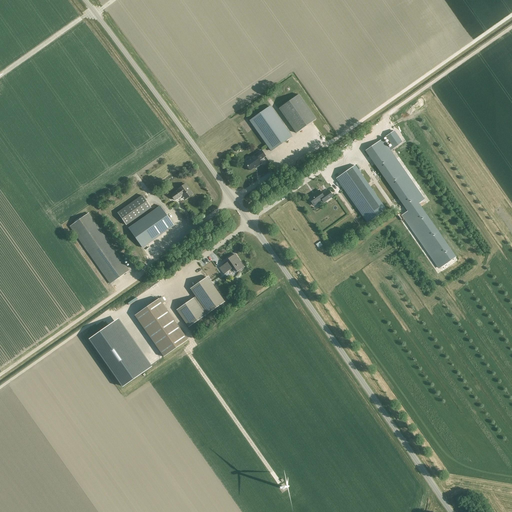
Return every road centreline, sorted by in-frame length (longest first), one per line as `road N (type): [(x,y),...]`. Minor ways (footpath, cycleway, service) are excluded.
road 1 (unclassified): [(450,511),(85,0)]
road 2 (track): [(327,143),(511,13)]
road 3 (track): [(176,280),(148,283),(0,387)]
road 4 (track): [(370,131),(511,26)]
road 5 (track): [(279,481),(188,351),(194,344)]
road 6 (track): [(120,290),(0,375)]
